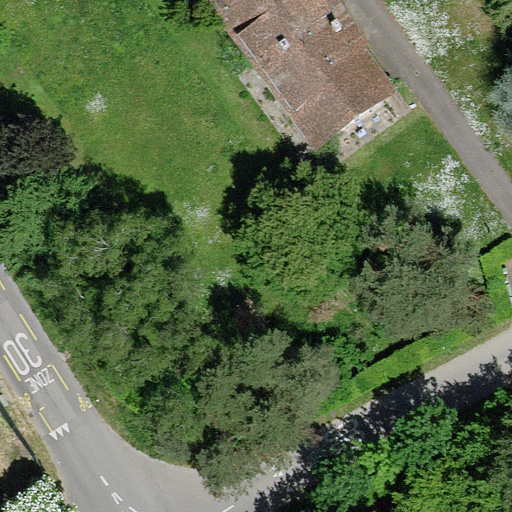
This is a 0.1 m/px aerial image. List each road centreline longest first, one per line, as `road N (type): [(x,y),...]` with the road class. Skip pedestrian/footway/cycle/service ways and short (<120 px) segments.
road 1 (unclassified): [(216,511),(511,357)]
road 2 (tertiary): [(130,511),(0,305)]
